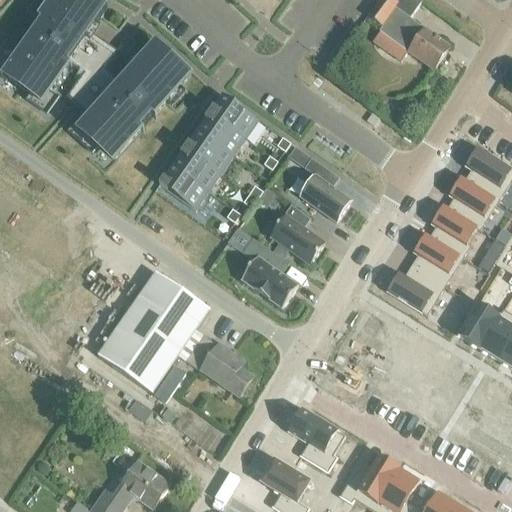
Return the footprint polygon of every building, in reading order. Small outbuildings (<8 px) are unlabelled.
[(84,123),(80,120),(68,133),(92,155),(100,147),(114,160),(154,117),(186,80),(168,64),(151,49),(120,83),(108,73),(106,72),(119,54),(118,53),(114,59),(106,53),(110,48),(91,34),(103,17),(79,0),(56,0),(2,77),(30,97),(26,102),(47,116),(57,101),(48,95),(68,67),(71,69),(72,68),(80,73),(82,75),(66,99),(74,106),(84,115),(88,118),(84,123)] [(378,33),(407,54),(432,73),(449,50),(409,20),(423,2),(419,0),(378,0),(366,17),(381,28),(378,33)] [(259,124),(222,98),(209,116),(246,142),(259,124)] [(246,142),(209,116),(197,134),(234,160),(246,142)] [(234,160),(197,134),(184,152),(221,178),(234,160)] [(291,147),(284,142),(277,152),(284,157),(291,147)] [(172,169),(209,195),(221,178),(184,152),(172,169)] [(465,184),(494,203),(494,204),(497,206),(505,193),(500,190),(511,173),(478,152),(473,160),(471,159),(465,167),(468,169),(466,171),(471,174),(465,184)] [(271,175),(278,165),(271,160),(264,170),(271,175)] [(300,200),(337,225),(352,203),(327,185),(333,176),(311,161),(304,172),(315,180),(300,200)] [(209,195),(172,169),(159,188),(196,214),(209,195)] [(447,212),(447,213),(477,231),(476,232),(479,234),(487,221),(484,219),(494,204),(494,203),(465,184),(462,182),(450,200),(454,202),(447,212)] [(265,193),(258,189),(251,199),(258,203),(265,193)] [(251,199),(244,209),(251,213),(258,203),(251,199)] [(270,240),(310,268),(325,246),(304,232),(311,222),(291,208),(283,219),(285,220),(270,240)] [(429,241),(459,260),(458,260),(462,262),(470,250),(466,248),(476,232),(477,231),(447,213),(447,212),(444,210),(432,229),(436,231),(429,241)] [(234,213),(227,223),(234,228),(241,218),(234,213)] [(418,259),(411,270),(444,290),(452,278),(449,276),(458,260),(459,260),(429,241),(426,239),(415,257),(418,259)] [(271,272),(278,262),(248,241),(239,255),(251,263),(237,282),(280,312),(296,289),(271,272)] [(393,288),(388,296),(421,316),(432,299),(437,302),(444,290),(411,270),(405,280),(400,277),(398,279),(396,278),(391,286),(393,288)] [(156,275),(98,358),(151,396),(210,313),(156,275)] [(471,307),(478,297),(467,290),(461,301),(471,307)] [(471,307),(461,301),(455,311),(465,317),(471,307)] [(477,309),(458,340),(479,353),(498,322),(477,309)] [(511,329),(498,322),(479,353),(500,365),(511,345),(511,329)] [(183,362),(200,375),(201,373),(239,399),(253,380),(239,371),(244,365),(218,347),(216,349),(201,338),(183,362)] [(511,345),(500,365),(511,372),(511,345)] [(136,402),(129,412),(145,424),(152,414),(136,402)] [(297,425),(290,435),(309,447),(301,460),(328,476),(336,462),(325,455),(337,436),(303,415),(301,417),(298,417),(294,422),(297,425)] [(357,473),(340,500),(352,508),(359,496),(378,508),(399,474),(379,461),(367,480),(357,473)] [(124,511),(134,499),(152,511),(153,511),(170,488),(137,465),(120,489),(113,499),(106,494),(92,511),(124,511)] [(269,475),(262,486),(281,497),(273,510),(275,511),(307,511),(297,505),(309,486),(275,465),(273,467),(270,467),(266,472),(269,475)] [(399,474),(378,508),(384,511),(416,511),(417,510),(407,504),(419,486),(399,474)] [(419,511),(417,510),(416,511),(457,511),(459,511),(439,498),(430,511),(419,511)] [(89,511),(77,503),(70,511),(89,511)]
